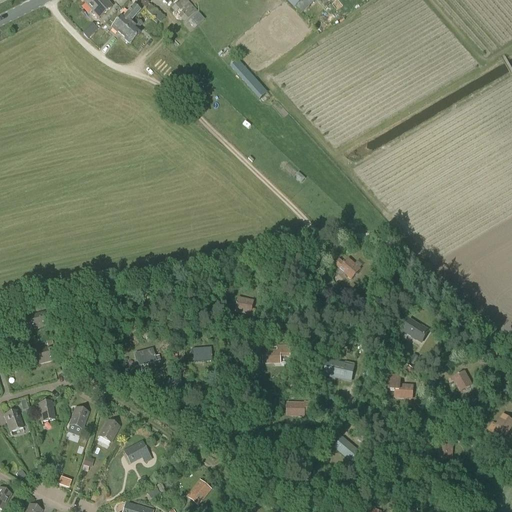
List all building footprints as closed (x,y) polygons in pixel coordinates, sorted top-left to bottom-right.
[(81,0),(99,20),(112,8),(104,0),(81,0)] [(179,0),(171,9),(184,23),(197,11),(186,0),(179,0)] [(295,9),(301,15),(315,1),(314,0),(285,0),(292,6),(295,9)] [(153,21),(157,24),(158,23),(159,24),(164,18),(150,5),(145,11),(154,19),(153,21)] [(111,30),(121,38),(131,26),(130,25),(140,12),(133,6),(122,19),(121,18),(111,30)] [(188,23),(194,29),(204,20),(198,14),(188,23)] [(131,26),(121,38),(130,45),(140,33),(137,31),(142,24),(138,21),(133,27),(131,26)] [(87,31),(83,36),(87,40),(92,35),(87,31)] [(238,61),(236,62),(230,68),(260,101),(268,93),(239,60),(238,61)] [(349,260),(339,271),(351,281),(361,270),(349,260)] [(235,313),(251,316),(254,302),(238,299),(235,313)] [(43,314),(26,318),(30,331),(47,326),(43,314)] [(427,334),(420,329),(421,328),(410,321),(403,332),(422,344),(428,333),(428,332),(427,334)] [(54,348),(36,352),(40,365),(57,360),(54,348)] [(193,351),(194,363),(212,362),(210,349),(193,351)] [(135,354),(138,367),(155,363),(152,350),(135,354)] [(280,351),(262,352),(263,366),(280,365),(280,351)] [(325,376),(342,380),(343,376),(352,378),(355,365),(346,363),(345,365),(329,361),(325,376)] [(472,388),(465,373),(452,379),(460,394),(472,388)] [(388,392),(395,392),(394,399),(412,401),(413,387),(400,386),(401,376),(389,376),(388,392)] [(38,406),(41,423),(54,421),(51,403),(38,406)] [(299,414),(304,414),(304,413),(310,413),(310,403),(304,403),(304,405),(287,404),(286,418),(298,418),(299,414)] [(70,426),(82,431),(88,414),(75,410),(70,426)] [(17,412),(4,417),(10,434),(22,429),(17,412)] [(511,421),(503,415),(496,425),(492,423),(486,432),(494,437),(498,431),(506,437),(511,427),(511,421)] [(119,428),(107,422),(99,438),(111,444),(119,428)] [(339,453),(352,465),(361,455),(348,443),(339,453)] [(438,459),(452,460),(453,444),(439,443),(438,459)] [(141,444),(124,453),(129,465),(148,456),(141,444)] [(85,458),(83,466),(92,469),(94,460),(85,458)] [(70,482),(61,479),(58,485),(68,488),(70,482)] [(199,482),(187,498),(197,507),(211,491),(199,482)] [(0,490),(0,510),(2,511),(11,496),(0,490)]
